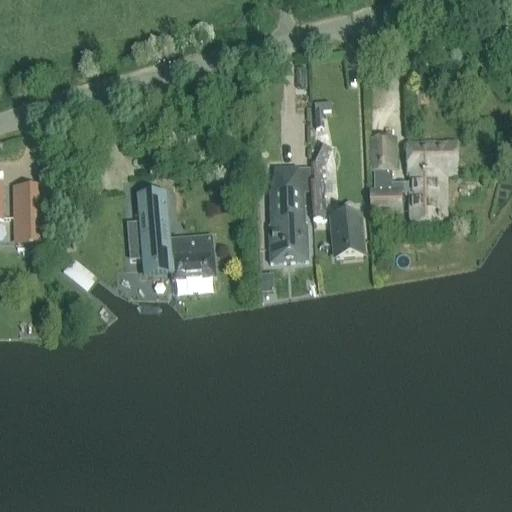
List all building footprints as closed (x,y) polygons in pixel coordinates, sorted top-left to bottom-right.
[(316,133),(324,133),(323,116),(332,116),(331,107),(314,108),(315,117),(316,133)] [(393,187),(392,174),(395,174),(395,142),(370,142),(370,175),(374,175),(374,194),(370,194),(371,217),(399,216),(398,196),(410,196),(411,231),(441,231),(441,220),(447,219),(446,178),(457,178),(457,145),(407,145),(407,178),(410,178),(410,187),(393,187)] [(311,168),(312,186),(310,186),(312,226),(322,226),(320,186),(326,186),(326,169),(332,154),(319,149),(311,168)] [(270,267),(308,266),(307,229),(305,229),(304,196),(299,196),(298,172),(275,173),(275,196),(270,196),(271,230),(269,230),(270,267)] [(16,191),(17,247),(45,247),(44,190),(16,191)] [(170,243),(167,196),(138,198),(143,280),(172,277),(172,285),(216,281),(212,240),(170,243)] [(363,260),(359,219),(332,221),(336,262),(363,260)] [(259,277),(260,296),(271,295),(271,277),(259,277)]
